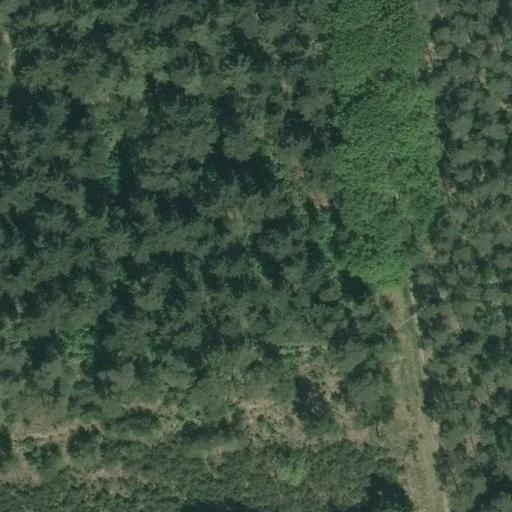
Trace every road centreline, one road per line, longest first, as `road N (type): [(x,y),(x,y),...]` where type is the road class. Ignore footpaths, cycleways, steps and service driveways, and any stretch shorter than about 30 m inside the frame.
road 1 (track): [(447,511),(379,77)]
road 2 (track): [(379,77),(15,93)]
